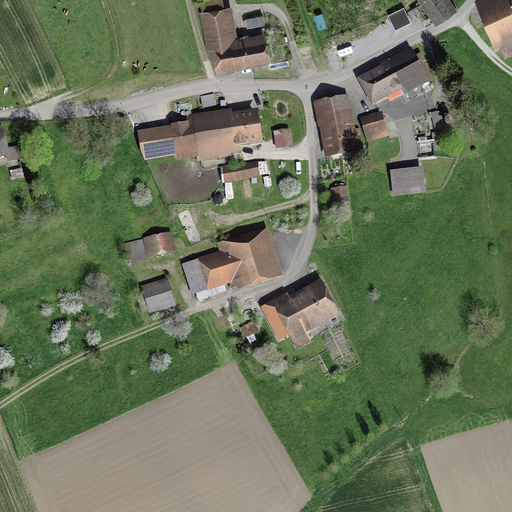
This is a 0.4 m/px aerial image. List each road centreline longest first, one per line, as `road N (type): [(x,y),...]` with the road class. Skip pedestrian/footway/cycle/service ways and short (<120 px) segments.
road 1 (unclassified): [(0,119),(213,87),(305,86)]
road 2 (residential): [(305,86),(313,221),(299,269),(285,282),(193,310)]
road 3 (track): [(193,310),(93,350),(0,406)]
road 4 (unclassified): [(305,86),(394,53),(475,0)]
road 5 (track): [(22,115),(102,82),(115,45),(102,0)]
